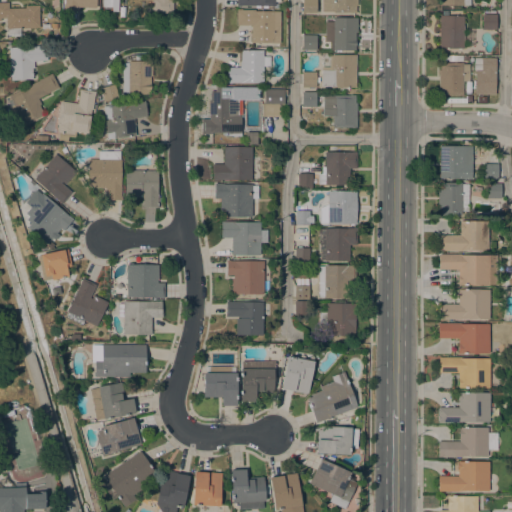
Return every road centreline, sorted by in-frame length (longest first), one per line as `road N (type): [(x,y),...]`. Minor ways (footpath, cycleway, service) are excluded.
road 1 (residential): [(204,0),(176,137),(186,232),(201,279),(176,416),(205,437),(273,436)]
road 2 (secondary): [(396,410),(398,122)]
